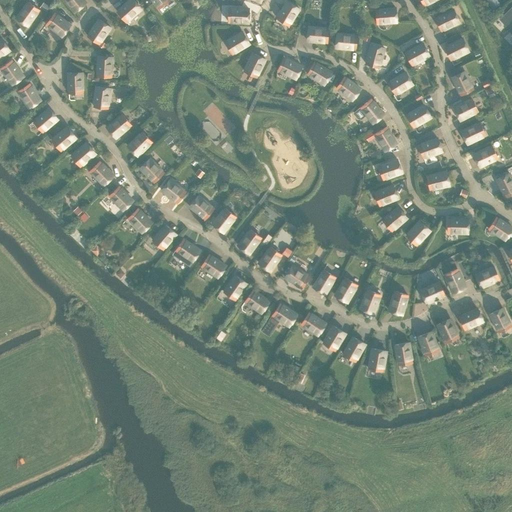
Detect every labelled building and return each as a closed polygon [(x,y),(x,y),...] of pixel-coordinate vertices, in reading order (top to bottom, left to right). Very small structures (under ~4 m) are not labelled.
[(66,0),(75,11),(86,3),(83,0),(66,0)] [(134,0),(130,0),(117,11),(127,22),(142,9),(134,0)] [(152,0),(159,8),(169,0),(152,0)] [(288,1),(277,18),(289,25),(300,9),(288,1)] [(40,10),(28,2),(16,18),(28,26),(40,10)] [(229,8),(229,22),(248,23),(249,9),(229,8)] [(396,8),(376,10),(377,24),(397,22),(396,8)] [(453,11),(435,20),(441,32),(459,23),(453,11)] [(55,13),(46,24),(62,36),(71,25),(55,13)] [(99,19),(88,36),(99,44),(111,27),(99,19)] [(309,27),(307,41),(327,43),(328,29),(309,27)] [(243,32),(225,42),(233,54),(250,44),(243,32)] [(338,34),(336,48),(356,49),(358,35),(338,34)] [(0,57),(10,50),(2,39),(0,39),(0,57)] [(462,40),(444,48),(451,61),(469,52),(462,40)] [(423,44),(406,54),(412,66),(430,57),(423,44)] [(372,45),(366,64),(380,68),(385,48),(372,45)] [(253,53),(244,71),(257,77),(266,59),(253,53)] [(99,56),(97,76),(111,77),(113,57),(99,56)] [(284,57),(278,70),(296,79),(302,66),(284,57)] [(13,84),(24,76),(12,60),(1,68),(13,84)] [(315,62),(307,74),(325,84),(332,72),(315,62)] [(82,72),(68,73),(69,93),(83,92),(82,72)] [(406,72),(389,83),(396,95),(413,84),(406,72)] [(464,72),(452,78),(460,96),(473,90),(464,72)] [(345,77),(336,88),(353,100),(361,88),(345,77)] [(29,108),(41,100),(30,83),(18,91),(29,108)] [(97,87),(94,106),(108,108),(110,88),(97,87)] [(373,123),(384,114),(371,99),(354,113),(358,118),(362,118),(366,115),(373,123)] [(472,100),(454,108),(460,121),(478,112),(472,100)] [(413,128),(431,118),(424,106),(406,116),(413,128)] [(58,119),(49,108),(34,121),(43,132),(58,119)] [(122,114),(107,127),(116,138),(131,125),(122,114)] [(479,123),(461,132),(467,144),(485,136),(479,123)] [(387,126),(375,133),(385,151),(397,144),(387,126)] [(76,138),(67,127),(52,140),(61,150),(76,138)] [(142,132),(128,146),(138,156),(152,142),(142,132)] [(423,159),(442,152),(437,139),(418,145),(423,159)] [(96,153),(87,143),(71,155),(81,166),(96,153)] [(492,145),(474,154),(480,167),(498,158),(492,145)] [(150,158),(140,168),(154,182),(164,172),(150,158)] [(398,159),(379,166),(384,179),(402,172),(398,159)] [(104,185),(114,175),(100,161),(90,171),(104,185)] [(430,190),(450,185),(446,171),(427,176),(430,190)] [(511,178),(509,173),(497,179),(506,197),(511,193),(511,178)] [(170,179),(162,190),(177,202),(186,191),(170,179)] [(393,185),(375,192),(380,205),(398,198),(393,185)] [(123,210),(133,200),(119,186),(109,196),(123,210)] [(205,219),(214,208),(199,195),(190,206),(205,219)] [(78,206),(73,211),(78,215),(82,211),(78,206)] [(407,218),(398,207),(383,220),(392,230),(407,218)] [(225,208),(213,223),(223,232),(236,217),(225,208)] [(138,209),(128,218),(142,232),(152,223),(138,209)] [(84,213),(80,217),(84,221),(88,217),(84,213)] [(511,227),(497,217),(489,229),(505,240),(511,229),(511,227)] [(448,218),(448,232),(468,233),(468,219),(448,218)] [(430,230),(420,221),(406,235),(417,245),(430,230)] [(177,234),(166,225),(153,240),(164,249),(177,234)] [(250,229),(238,245),(249,254),(261,238),(250,229)] [(176,250),(173,254),(190,266),(201,251),(184,239),(176,250)] [(270,246),(259,263),(270,271),(282,255),(270,246)] [(287,248),(283,253),(288,257),(292,252),(287,248)] [(226,265),(209,254),(202,266),(218,277),(226,265)] [(293,265),(285,277),(302,288),(309,276),(293,265)] [(494,266),(476,274),(481,287),(500,279),(494,266)] [(458,269),(445,274),(453,293),(466,287),(458,269)] [(324,270),(313,287),(325,294),(336,277),(324,270)] [(236,275),(224,292),(236,300),(247,283),(236,275)] [(346,278),(335,295),(347,302),(358,285),(346,278)] [(439,282),(421,290),(427,303),(445,295),(439,282)] [(381,295),(368,289),(360,308),(373,313),(381,295)] [(270,301),(253,290),(245,301),(262,313),(270,301)] [(395,291),(389,310),(402,314),(408,295),(395,291)] [(272,315),(261,331),(262,332),(263,330),(270,335),(280,320),(290,326),(297,314),(280,303),(273,315),(272,315)] [(478,308),(460,316),(465,329),(484,321),(478,308)] [(503,308),(490,314),(499,332),(511,326),(503,308)] [(309,312),(301,324),(318,335),(326,323),(309,312)] [(446,342),(459,337),(450,318),(438,324),(446,342)] [(334,326),(323,343),(335,350),(346,333),(334,326)] [(432,331),(419,336),(426,355),(439,350),(432,331)] [(353,337),(343,354),(356,361),(365,344),(353,337)] [(409,342),(395,345),(398,364),(412,362),(409,342)] [(386,351),(373,348),(369,368),(383,371),(386,351)]
